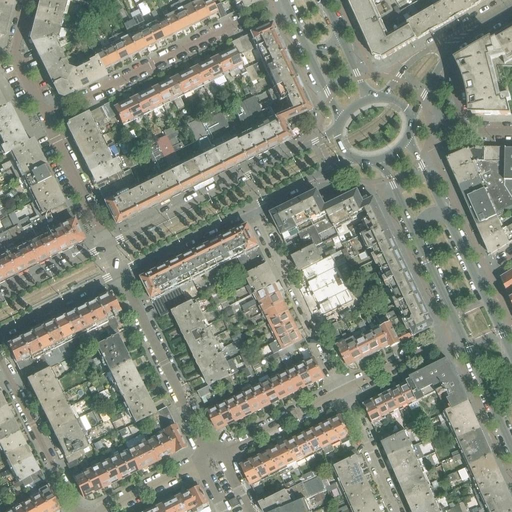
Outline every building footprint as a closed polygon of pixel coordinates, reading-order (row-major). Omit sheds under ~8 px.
[(0,0),(0,5),(12,8),(13,3),(12,2),(12,0),(0,0)] [(62,16),(66,2),(66,1),(62,0),(40,0),(35,23),(59,29),(62,16)] [(191,26),(177,0),(167,0),(171,9),(180,26),(182,30),(185,28),(186,30),(191,27),(191,26)] [(200,21),(188,0),(177,0),(191,26),(194,24),(194,25),(200,23),(200,21)] [(209,18),(199,0),(188,0),(200,21),(203,20),(203,21),(209,18)] [(215,7),(211,0),(199,0),(209,18),(214,16),(214,14),(217,12),(218,12),(215,7)] [(258,2),(258,0),(235,0),(237,3),(234,4),(238,12),(258,2)] [(371,0),(348,0),(348,1),(374,57),(383,60),(418,40),(410,27),(388,40),(370,1),(371,0)] [(470,10),(463,0),(443,0),(438,4),(439,5),(434,8),(444,25),(470,10)] [(463,0),(470,10),(486,0),(463,0)] [(226,17),(220,4),(215,7),(218,12),(217,12),(220,19),(226,17)] [(387,13),(391,11),(387,4),(383,6),(387,13)] [(10,14),(12,8),(0,5),(0,36),(3,37),(3,36),(5,35),(6,32),(4,30),(6,24),(8,14),(10,14)] [(401,14),(397,6),(393,9),(398,16),(401,14)] [(418,40),(444,25),(434,8),(430,11),(428,9),(411,19),(412,21),(408,23),(410,27),(418,40)] [(180,26),(171,9),(162,13),(164,19),(173,34),(176,33),(177,34),(182,31),(182,30),(180,26)] [(173,34),(164,19),(160,21),(155,11),(151,13),(156,23),(164,39),(167,37),(168,39),(173,36),(173,34)] [(394,16),(389,18),(393,25),(398,23),(394,16)] [(146,48),(138,32),(132,21),(123,25),(129,36),(137,52),(140,51),(141,52),(147,49),(146,48)] [(56,40),(59,30),(59,29),(35,23),(30,40),(40,58),(57,50),(55,45),(56,40)] [(165,40),(164,39),(156,23),(151,25),(150,25),(147,26),(155,43),(158,42),(159,43),(165,40)] [(155,43),(147,26),(146,27),(138,32),(146,48),(149,46),(150,48),(156,45),(155,43)] [(270,26),(250,34),(257,48),(263,62),(284,52),(278,39),(272,27),(270,26)] [(511,26),(458,59),(462,66),(465,74),(468,83),(469,87),(471,97),(472,106),(473,115),(511,116),(511,115),(511,114),(511,26)] [(137,52),(129,36),(124,38),(122,34),(118,36),(120,40),(128,57),(131,55),(132,56),(138,54),(137,52)] [(238,40),(231,43),(234,49),(237,55),(242,52),(244,54),(257,48),(250,34),(242,38),(238,40)] [(129,58),(128,57),(120,40),(115,43),(113,38),(108,40),(111,45),(119,61),(122,59),(123,61),(129,58)] [(120,62),(119,61),(111,45),(102,49),(110,65),(113,64),(114,65),(120,62)] [(110,65),(102,49),(97,52),(95,46),(90,48),(93,54),(94,53),(96,58),(101,70),(104,68),(105,70),(111,67),(110,65)] [(243,67),(241,63),(238,57),(237,55),(234,49),(224,54),(235,76),(236,76),(240,74),(238,69),(243,67)] [(64,64),(68,59),(66,58),(63,62),(57,50),(40,58),(57,94),(65,96),(69,94),(65,85),(71,70),(66,68),(64,64)] [(284,52),(263,62),(269,75),(275,88),(296,79),(290,65),(287,58),(284,52)] [(235,76),(224,54),(214,59),(223,77),(229,74),(231,78),(235,76)] [(69,94),(105,77),(101,70),(96,58),(88,62),(89,64),(75,71),(71,70),(65,85),(69,94)] [(226,83),(223,77),(214,59),(204,63),(215,85),(216,87),(226,83)] [(215,85),(204,63),(194,69),(203,87),(203,86),(205,90),(215,85)] [(252,67),(245,70),(249,77),(251,83),(252,83),(256,81),(258,80),(252,67)] [(203,87),(194,69),(184,73),(193,92),(203,87)] [(193,92),(184,73),(174,78),(180,90),(183,96),(190,93),(193,92)] [(183,96),(180,90),(174,78),(164,83),(173,101),(178,111),(184,108),(180,99),(179,98),(183,96)] [(271,100),(258,106),(262,115),(266,123),(273,120),(272,118),(279,115),(282,121),(285,121),(308,111),(309,108),(302,92),(296,79),(275,88),(267,92),(271,100)] [(173,101),(164,83),(154,88),(163,106),(173,101)] [(163,106),(154,88),(145,93),(153,111),(163,106)] [(153,111),(145,93),(134,98),(142,116),(153,111)] [(235,101),(231,94),(224,97),(228,104),(235,101)] [(254,97),(242,103),(249,117),(253,125),(254,125),(256,128),(266,150),(277,145),(291,138),(287,130),(289,129),(285,121),(282,121),(279,115),(272,118),(273,120),(266,123),(262,115),(258,106),(254,98),(254,97)] [(142,116),(134,98),(124,103),(132,121),(142,116)] [(117,116),(114,108),(111,103),(89,114),(94,126),(94,125),(102,121),(104,125),(110,122),(109,118),(110,120),(117,116)] [(132,121),(124,103),(114,108),(117,116),(122,126),(132,121)] [(242,103),(232,108),(239,122),(245,134),(240,136),(239,133),(233,136),(245,160),(255,155),(266,150),(256,128),(254,125),(253,125),(249,117),(242,103)] [(215,111),(212,104),(205,108),(208,114),(215,111)] [(18,125),(12,112),(12,110),(11,108),(9,107),(9,106),(6,107),(0,109),(0,138),(1,141),(21,131),(21,129),(20,126),(18,125)] [(219,109),(198,120),(208,139),(224,171),(235,166),(244,161),(245,160),(233,136),(229,128),(219,109)] [(94,126),(89,114),(68,124),(67,127),(78,149),(100,138),(94,126)] [(194,121),(192,116),(183,120),(185,125),(194,121)] [(301,126),(299,122),(291,126),(293,130),(301,126)] [(173,128),(163,133),(165,137),(175,132),(175,131),(173,128)] [(156,142),(155,142),(157,145),(180,192),(191,187),(202,182),(185,148),(184,148),(181,144),(180,144),(179,145),(175,138),(179,136),(176,130),(175,131),(175,132),(165,137),(156,142)] [(27,144),(24,137),(24,135),(23,133),(21,132),(21,131),(1,141),(4,145),(0,147),(3,153),(5,155),(11,152),(27,144)] [(163,133),(154,138),(156,142),(165,137),(163,133)] [(112,161),(107,152),(105,147),(100,138),(78,149),(89,172),(112,161)] [(196,142),(185,148),(202,182),(213,176),(224,171),(208,139),(197,144),(196,142)] [(42,161),(39,156),(35,147),(36,145),(35,143),(33,142),(32,141),(27,144),(11,152),(15,159),(1,166),(4,171),(8,169),(18,164),(24,177),(46,166),(44,162),(42,161)] [(157,145),(146,150),(159,176),(148,182),(159,203),(169,198),(180,192),(157,145)] [(467,152),(448,160),(454,172),(460,186),(466,199),(486,191),(491,188),(491,189),(504,187),(505,149),(505,148),(477,147),(467,152)] [(139,163),(135,156),(133,151),(112,161),(89,172),(95,184),(106,179),(122,172),(139,163)] [(55,186),(52,180),(47,172),(48,170),(46,166),(24,177),(27,183),(20,187),(21,189),(11,193),(13,198),(30,189),(36,202),(58,191),(56,186),(55,186)] [(126,192),(138,187),(130,171),(123,174),(122,172),(106,179),(109,185),(98,190),(105,203),(126,192)] [(109,185),(106,179),(95,184),(98,190),(109,185)] [(159,203),(148,182),(138,187),(126,192),(137,214),(159,203)] [(486,191),(466,199),(472,213),(478,226),(497,217),(511,210),(511,199),(504,187),(491,189),(491,188),(486,191)] [(64,204),(62,201),(60,196),(60,195),(58,191),(36,202),(43,214),(50,210),(64,204)] [(137,214),(126,192),(105,203),(115,225),(137,214)] [(335,228),(321,199),(318,194),(315,193),(274,213),(273,217),(285,241),(298,234),(303,243),(312,238),(314,242),(317,247),(323,244),(321,239),(333,232),(332,229),(335,228)] [(367,212),(362,201),(359,194),(355,193),(327,207),(323,198),(321,199),(335,228),(351,220),(350,218),(362,212),(363,214),(367,212)] [(393,239),(386,224),(374,199),(369,202),(367,198),(362,201),(367,212),(369,216),(365,219),(366,221),(363,222),(364,226),(361,227),(364,235),(370,249),(393,239)] [(53,216),(67,209),(64,203),(64,204),(50,210),(53,216)] [(70,247),(60,227),(59,227),(56,221),(45,226),(41,218),(44,216),(43,214),(29,221),(31,225),(48,258),(70,247)] [(511,242),(511,225),(503,231),(497,217),(478,226),(491,256),(511,242)] [(12,228),(7,218),(1,222),(6,231),(12,228)] [(83,241),(73,220),(60,227),(70,247),(74,245),(83,241)] [(48,258),(31,225),(20,230),(18,226),(7,232),(26,269),(48,258)] [(259,248),(249,228),(246,227),(221,239),(233,261),(240,258),(248,275),(254,272),(246,255),(259,248)] [(26,269),(7,232),(0,235),(0,244),(0,245),(0,244),(0,269),(5,279),(26,269)] [(233,261),(221,239),(194,252),(206,275),(227,264),(233,277),(239,274),(233,261)] [(403,261),(393,239),(370,249),(364,253),(367,259),(373,256),(378,266),(380,265),(383,270),(403,261)] [(316,247),(317,247),(314,242),(307,245),(309,250),(303,252),(293,258),(300,271),(302,271),(321,261),(322,260),(316,247)] [(303,252),(301,247),(295,249),(292,243),(287,245),(293,258),(303,252)] [(268,265),(259,248),(246,255),(254,272),(268,265)] [(351,259),(346,249),(342,251),(347,261),(351,259)] [(206,275),(194,252),(168,265),(180,288),(185,285),(187,290),(195,286),(192,282),(206,275)] [(343,306),(321,261),(302,271),(324,316),(343,306)] [(414,283),(403,261),(383,270),(386,277),(384,278),(388,287),(390,286),(393,292),(414,283)] [(180,288),(168,265),(144,278),(143,280),(153,301),(167,294),(180,288)] [(250,286),(272,275),(268,265),(254,272),(248,275),(251,279),(247,281),(250,286)] [(511,270),(500,278),(511,303),(511,270)] [(229,278),(225,271),(221,273),(226,283),(230,281),(228,278),(229,278)] [(255,294),(275,284),(277,283),(272,275),(250,286),(252,290),(253,289),(255,293),(255,294)] [(424,305),(416,289),(414,283),(393,292),(396,299),(394,300),(399,310),(401,309),(404,314),(424,305)] [(259,303),(279,293),(275,284),(255,294),(253,295),(256,300),(257,299),(259,303)] [(262,313),(284,303),(279,293),(259,303),(261,307),(260,308),(262,313)] [(123,322),(110,294),(96,301),(108,325),(107,325),(108,326),(111,332),(116,329),(118,328),(117,326),(124,323),(123,322)] [(230,307),(225,298),(219,301),(224,310),(230,307)] [(255,300),(242,307),(244,311),(257,304),(255,300)] [(108,325),(96,301),(74,312),(85,333),(100,326),(102,329),(108,326),(107,325),(108,325)] [(207,321),(203,313),(199,305),(195,306),(193,302),(184,307),(172,313),(175,317),(176,318),(182,331),(185,338),(206,327),(204,323),(207,321)] [(173,306),(162,312),(164,317),(172,313),(184,307),(180,303),(173,306)] [(269,322),(289,312),(284,303),(262,313),(265,319),(267,318),(269,322)] [(434,325),(424,305),(404,314),(407,321),(405,322),(409,331),(412,330),(415,336),(433,328),(434,325)] [(231,307),(225,310),(228,317),(234,314),(231,307)] [(394,311),(386,315),(387,317),(389,321),(397,318),(394,311)] [(85,333),(74,312),(53,323),(64,344),(74,339),(77,345),(88,340),(85,333)] [(272,332),(293,321),(289,312),(269,322),(270,326),(269,326),(272,332)] [(397,318),(389,321),(394,330),(398,328),(396,325),(404,321),(401,316),(397,318)] [(233,329),(228,319),(227,317),(222,319),(228,331),(233,329)] [(391,348),(415,336),(412,330),(409,331),(397,337),(394,330),(389,321),(387,317),(378,321),(380,325),(390,346),(391,348)] [(390,346),(380,325),(375,328),(373,324),(372,325),(369,319),(367,320),(371,329),(371,330),(375,338),(374,339),(376,343),(378,343),(380,350),(385,348),(386,348),(390,346)] [(278,341),(298,331),(293,321),(272,332),(274,338),(276,337),(278,341)] [(64,344),(53,323),(31,333),(44,359),(56,353),(56,354),(66,349),(64,344)] [(341,329),(338,323),(328,328),(331,334),(341,329)] [(376,343),(374,339),(375,338),(371,330),(366,332),(364,329),(361,323),(358,324),(361,331),(366,342),(366,344),(367,347),(369,348),(373,354),(376,352),(377,353),(380,351),(380,350),(378,343),(376,343)] [(220,346),(215,338),(211,329),(208,331),(206,327),(185,338),(187,342),(188,342),(195,355),(194,356),(197,362),(218,351),(216,348),(220,346)] [(367,347),(366,344),(366,342),(361,331),(356,333),(353,327),(349,329),(354,338),(358,346),(357,348),(359,352),(361,352),(364,358),(367,356),(369,357),(371,356),(372,354),(373,354),(369,348),(367,347)] [(130,362),(127,355),(125,356),(119,343),(120,342),(117,336),(119,335),(116,329),(111,332),(106,334),(109,340),(95,347),(108,373),(130,362)] [(294,345),(303,340),(298,331),(278,341),(280,344),(278,345),(281,351),(287,348),(294,345)] [(44,359),(31,333),(7,345),(22,376),(24,375),(27,380),(38,374),(49,369),(44,359)] [(247,345),(243,336),(242,335),(237,337),(239,341),(242,347),(247,345)] [(359,352),(357,348),(358,346),(354,338),(349,340),(346,335),(342,337),(345,341),(349,350),(349,352),(351,356),(352,356),(355,362),(358,361),(360,361),(362,360),(363,359),(364,358),(361,352),(359,352)] [(308,346),(305,340),(303,341),(303,340),(294,345),(297,351),(308,346)] [(246,354),(242,347),(239,341),(235,343),(241,356),(246,354)] [(351,356),(349,352),(349,350),(345,341),(337,346),(346,365),(347,367),(349,366),(350,366),(353,365),(354,363),(355,362),(352,356),(351,356)] [(253,356),(247,345),(242,347),(246,354),(248,358),(253,356)] [(297,351),(294,345),(287,348),(289,353),(290,355),(297,351)] [(289,353),(287,348),(281,351),(278,353),(280,358),(289,353)] [(232,371),(228,363),(223,354),(220,356),(218,351),(197,362),(200,368),(201,368),(207,380),(206,381),(209,387),(210,387),(226,379),(230,377),(228,373),(232,371)] [(280,358),(278,353),(269,357),(272,362),(280,358)] [(93,364),(89,357),(82,360),(86,367),(93,364)] [(272,362),(269,357),(260,361),(263,367),(272,362)] [(323,377),(313,357),(304,361),(304,363),(308,371),(308,372),(310,376),(311,377),(314,382),(318,381),(319,381),(322,380),(323,378),(323,377)] [(467,400),(459,383),(456,376),(456,375),(455,376),(452,370),(453,370),(453,369),(448,360),(447,361),(447,360),(407,380),(408,382),(416,400),(417,402),(418,402),(418,403),(437,393),(439,397),(442,395),(445,402),(449,400),(453,409),(468,402),(467,400)] [(263,367),(260,361),(252,365),(254,371),(263,367)] [(138,382),(132,369),(133,368),(130,362),(108,373),(121,399),(142,387),(139,381),(138,382)] [(310,376),(308,372),(308,371),(304,363),(296,367),(300,375),(299,377),(301,381),(303,381),(306,387),(309,385),(311,386),(313,384),(314,383),(314,382),(311,377),(310,376)] [(301,381),(299,377),(300,375),(296,367),(290,369),(289,367),(286,368),(287,371),(291,380),(290,381),(292,385),(294,385),(296,391),(300,389),(302,390),(305,389),(305,387),(306,387),(303,381),(301,381)] [(87,375),(84,369),(84,368),(79,371),(82,377),(87,375)] [(55,383),(49,370),(49,369),(38,374),(27,380),(29,385),(30,385),(38,400),(37,402),(38,404),(40,405),(41,406),(61,395),(55,383)] [(292,385),(290,381),(291,380),(287,371),(278,376),(282,384),(282,386),(283,389),(285,390),(288,396),(292,394),(293,394),(296,393),(296,391),(294,385),(292,385)] [(283,389),(282,386),(282,384),(278,376),(270,380),(274,388),(273,390),(275,393),(277,394),(279,400),(283,398),(284,399),(287,397),(288,396),(285,390),(283,389)] [(275,393),(273,390),(274,388),(270,380),(261,384),(265,392),(265,395),(266,398),(268,398),(271,404),(274,402),(276,403),(278,402),(279,400),(277,394),(275,393)] [(416,400),(408,382),(404,384),(403,386),(400,387),(402,393),(402,394),(404,398),(405,399),(407,404),(409,406),(413,404),(412,402),(416,400)] [(266,398),(265,395),(265,392),(261,384),(252,388),(256,397),(256,399),(258,402),(259,403),(262,408),(265,407),(267,407),(270,406),(270,404),(271,404),(268,398),(266,398)] [(104,390),(101,385),(95,387),(98,393),(104,390)] [(258,402),(256,399),(256,397),(252,388),(252,389),(250,385),(242,389),(243,393),(248,401),(247,403),(249,407),(251,407),(253,413),(257,411),(258,412),(261,410),(262,409),(262,408),(259,403),(258,402)] [(151,407),(145,394),(146,394),(142,387),(121,399),(134,425),(146,419),(156,414),(155,414),(152,407),(151,407)] [(213,393),(210,387),(209,387),(198,392),(201,398),(211,394),(213,393)] [(407,404),(405,399),(404,398),(402,394),(402,393),(400,387),(399,388),(397,387),(395,389),(394,390),(391,392),(394,397),(393,399),(395,403),(396,403),(399,408),(400,410),(404,408),(403,406),(407,404)] [(116,400),(110,389),(98,394),(104,406),(116,400)] [(399,408),(396,403),(395,403),(393,399),(394,397),(391,392),(390,392),(388,392),(386,393),(385,395),(382,396),(385,402),(384,403),(386,407),(387,407),(390,413),(391,415),(396,412),(395,410),(399,408)] [(249,407),(247,403),(248,401),(243,393),(235,397),(239,405),(238,408),(240,411),(242,412),(245,417),(248,415),(249,416),(252,415),(253,413),(251,407),(249,407)] [(11,419),(12,418),(10,415),(9,415),(1,400),(2,398),(0,394),(0,425),(11,420),(11,419)] [(221,414),(217,406),(214,399),(211,394),(201,398),(216,429),(219,430),(227,426),(225,420),(222,419),(221,416),(221,414)] [(67,409),(61,395),(41,406),(41,407),(40,408),(42,411),(43,411),(51,426),(50,428),(51,430),(53,431),(53,432),(74,421),(79,419),(72,406),(67,409)] [(390,413),(387,407),(386,407),(384,403),(385,402),(382,396),(381,397),(379,396),(377,398),(376,399),(373,401),(376,406),(375,408),(377,412),(379,412),(382,419),(386,417),(386,415),(390,413)] [(240,411),(238,408),(239,405),(235,397),(226,401),(231,409),(230,412),(232,415),(234,416),(236,421),(239,420),(241,420),(244,419),(244,417),(245,417),(242,412),(240,411)] [(232,415),(230,412),(231,409),(226,401),(217,406),(221,414),(221,416),(222,419),(225,420),(227,426),(230,424),(232,425),(235,423),(235,422),(236,421),(234,416),(232,415)] [(383,420),(382,419),(379,412),(377,412),(375,408),(376,406),(373,401),(371,402),(370,401),(367,402),(366,404),(364,405),(373,425),(383,420)] [(480,430),(474,416),(468,402),(453,409),(446,412),(450,422),(436,428),(438,433),(442,431),(444,435),(451,432),(449,427),(452,426),(458,440),(480,430)] [(108,418),(103,409),(96,412),(101,422),(108,418)] [(160,419),(160,418),(157,413),(155,414),(156,414),(146,419),(149,425),(151,424),(160,419)] [(186,448),(169,413),(160,418),(160,419),(151,424),(156,433),(153,434),(155,437),(166,458),(186,448)] [(112,424),(122,418),(119,414),(110,419),(112,424)] [(350,437),(343,423),(344,423),(341,417),(340,417),(339,418),(338,417),(335,418),(334,420),(330,422),(333,427),(332,428),(334,433),(336,433),(340,441),(342,445),(344,444),(352,441),(350,437)] [(22,441),(14,426),(15,424),(13,422),(12,421),(11,420),(0,425),(0,447),(4,456),(24,446),(24,445),(24,444),(23,441),(22,441)] [(80,435),(74,422),(74,421),(53,432),(54,433),(53,434),(55,437),(56,437),(61,446),(63,452),(63,453),(65,458),(78,452),(82,450),(82,451),(87,448),(84,443),(89,440),(86,432),(80,435)] [(340,441),(336,433),(334,433),(332,428),(333,427),(330,422),(329,421),(326,423),(325,424),(322,426),(324,431),(324,433),(326,437),(327,438),(331,445),(340,441)] [(410,431),(417,427),(419,426),(416,422),(416,421),(407,426),(409,429),(410,431)] [(331,445),(327,438),(326,437),(324,433),(324,431),(322,426),(320,426),(317,427),(317,429),(313,431),(315,435),(315,437),(317,441),(318,442),(322,450),(323,450),(325,455),(334,451),(331,445)] [(406,438),(407,438),(420,432),(417,427),(410,431),(401,435),(397,437),(397,438),(383,444),(390,458),(411,449),(406,438)] [(127,436),(124,430),(119,432),(122,438),(127,436)] [(322,450),(318,442),(317,441),(315,437),(315,435),(313,431),(311,430),(308,431),(308,433),(304,435),(306,440),(306,441),(308,445),(310,446),(313,454),(322,450)] [(492,457),(486,444),(480,430),(458,440),(462,449),(459,451),(459,452),(456,453),(455,450),(451,452),(455,461),(462,458),(465,456),(470,467),(492,457)] [(383,444),(397,438),(397,437),(401,435),(399,431),(393,434),(393,432),(379,439),(382,445),(383,444)] [(313,454),(310,446),(308,445),(306,441),(306,440),(304,435),(302,434),(300,436),(299,437),(295,439),(298,444),(297,446),(299,450),(301,450),(305,458),(313,454)] [(166,458),(155,437),(146,441),(156,462),(166,458)] [(305,458),(301,450),(299,450),(297,446),(298,444),(295,439),(294,439),(291,440),(290,442),(286,444),(289,449),(288,450),(290,454),(292,454),(296,463),(305,458)] [(94,448),(104,443),(103,440),(92,445),(94,448)] [(156,462),(146,441),(137,446),(147,467),(156,462)] [(296,463),(292,454),(290,454),(288,450),(289,449),(286,444),(285,443),(282,445),(282,446),(278,448),(281,453),(280,455),(282,458),(284,459),(291,472),(294,470),(299,468),(296,463)] [(29,477),(38,472),(36,467),(34,467),(30,458),(27,452),(28,450),(26,448),(25,447),(24,446),(4,456),(18,483),(20,482),(29,477)] [(147,467),(137,446),(128,450),(138,471),(147,467)] [(291,472),(284,459),(282,458),(280,455),(281,453),(278,448),(276,447),(273,449),(273,450),(269,452),(272,457),(271,459),(273,463),(275,463),(278,471),(281,477),(291,472)] [(422,475),(417,462),(411,449),(390,458),(401,484),(422,475)] [(138,471),(128,450),(119,455),(129,476),(138,471)] [(358,456),(356,450),(345,455),(345,457),(348,461),(356,457),(358,456)] [(81,457),(78,452),(65,458),(68,463),(68,464),(76,460),(81,457)] [(278,471),(275,463),(273,463),(271,459),(272,457),(269,452),(267,452),(264,453),(264,455),(261,457),(263,461),(263,463),(264,467),(266,468),(270,475),(278,471)] [(129,476),(119,455),(110,459),(120,480),(129,476)] [(270,475),(266,468),(264,467),(263,463),(263,461),(261,457),(260,457),(259,456),(256,458),(255,459),(252,461),(254,466),(254,468),(256,472),(257,472),(261,480),(270,475)] [(368,483),(366,478),(364,479),(362,473),(358,465),(360,464),(356,457),(348,461),(348,462),(341,465),(335,468),(346,493),(368,483)] [(348,462),(348,461),(345,457),(339,460),(341,465),(348,462)] [(504,484),(498,471),(492,457),(470,467),(465,469),(471,482),(476,480),(479,488),(474,490),(477,496),(504,484)] [(120,480),(110,459),(100,464),(111,485),(120,480)] [(68,463),(66,464),(69,470),(79,466),(76,460),(68,464),(68,463)] [(341,465),(339,460),(331,464),(333,469),(335,468),(341,465)] [(261,480),(257,472),(256,472),(254,468),(254,466),(252,461),(244,465),(243,468),(251,485),(261,480)] [(111,485),(100,464),(91,468),(101,489),(111,485)] [(333,469),(331,464),(330,464),(321,469),(324,474),(333,469)] [(101,489),(91,468),(82,473),(92,494),(101,489)] [(324,474),(321,469),(313,473),(315,477),(320,475),(320,476),(324,474)] [(3,478),(10,474),(8,470),(1,474),(3,478)] [(33,483),(43,477),(40,471),(38,472),(29,477),(32,481),(33,483)] [(92,494),(82,473),(73,478),(83,498),(92,494)] [(306,482),(315,477),(313,473),(304,477),(304,478),(306,482)] [(324,493),(327,492),(326,488),(322,481),(320,476),(320,475),(315,477),(306,482),(297,486),(288,491),(280,494),(272,499),(261,504),(264,511),(309,511),(305,501),(308,500),(314,497),(324,493)] [(434,501),(428,488),(422,475),(401,484),(413,511),(434,501)] [(23,487),(32,481),(29,477),(20,482),(22,485),(23,487)] [(297,486),(306,482),(304,478),(295,482),(297,486)] [(297,486),(295,482),(286,486),(288,491),(297,486)] [(379,511),(381,511),(378,505),(376,505),(370,492),(372,491),(368,483),(346,493),(354,511),(379,511)] [(329,487),(326,488),(328,493),(338,489),(336,484),(329,487)] [(511,511),(511,502),(510,498),(504,484),(477,496),(482,507),(478,509),(479,511),(484,509),(488,508),(489,511),(511,511)] [(54,501),(55,501),(50,492),(51,492),(47,486),(37,492),(39,495),(40,495),(49,511),(56,511),(60,510),(54,501)] [(199,511),(209,508),(198,486),(187,492),(191,500),(192,499),(194,504),(193,505),(196,511),(199,511)] [(288,491),(286,486),(278,490),(280,494),(288,491)] [(196,511),(193,505),(194,504),(192,499),(191,500),(187,492),(177,496),(179,501),(184,511),(196,511)] [(261,504),(272,499),(269,493),(258,499),(261,504)] [(324,493),(314,497),(317,503),(327,499),(324,493)] [(49,511),(40,495),(39,495),(30,500),(36,509),(35,511),(49,511)] [(184,511),(179,501),(177,496),(168,501),(170,505),(169,505),(171,510),(173,509),(174,511),(184,511)] [(239,505),(235,498),(228,502),(232,509),(239,505)] [(35,511),(36,509),(30,500),(21,505),(24,511),(35,511)] [(174,511),(173,509),(171,510),(169,505),(170,505),(168,501),(159,506),(161,511),(174,511)] [(438,511),(434,501),(413,511),(438,511)]
